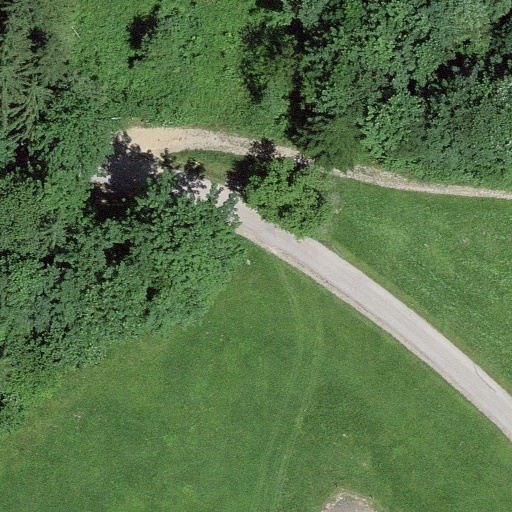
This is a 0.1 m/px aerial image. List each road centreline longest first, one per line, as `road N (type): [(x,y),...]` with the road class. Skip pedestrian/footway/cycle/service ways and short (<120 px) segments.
road 1 (track): [(511,424),(444,350),(254,214),(120,171)]
road 2 (track): [(120,171),(170,135),(511,197)]
road 3 (track): [(0,169),(120,171)]
